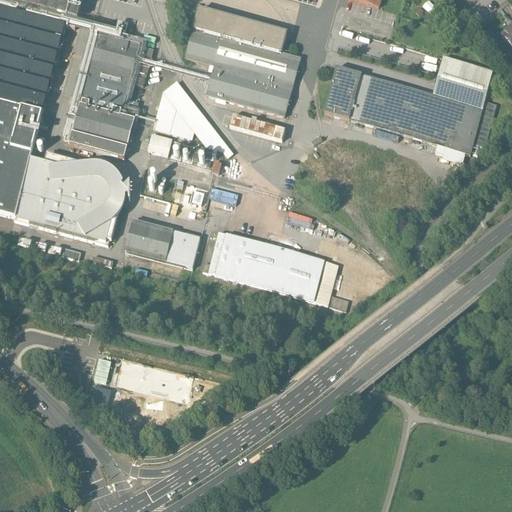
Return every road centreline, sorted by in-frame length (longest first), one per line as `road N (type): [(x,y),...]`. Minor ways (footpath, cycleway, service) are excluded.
road 1 (primary): [(176,511),(347,395),(511,261)]
road 2 (primary): [(511,228),(278,414),(185,476)]
road 3 (tertiary): [(88,453),(0,363)]
